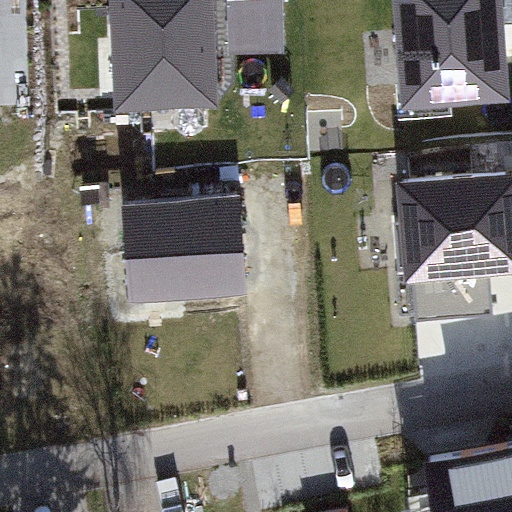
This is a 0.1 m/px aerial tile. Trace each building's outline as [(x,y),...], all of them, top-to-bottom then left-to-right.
[(219,0),(113,0),(118,96),(223,92),(219,0)] [(511,11),(511,0),(402,0),(411,100),(511,92),(511,11)] [(511,148),(385,159),(395,274),(405,273),(410,326),(511,316),(511,314),(508,269),(511,268),(511,148)] [(247,192),(128,201),(136,297),(254,288),(247,192)] [(511,511),(511,422),(419,441),(433,511),(511,511)]
